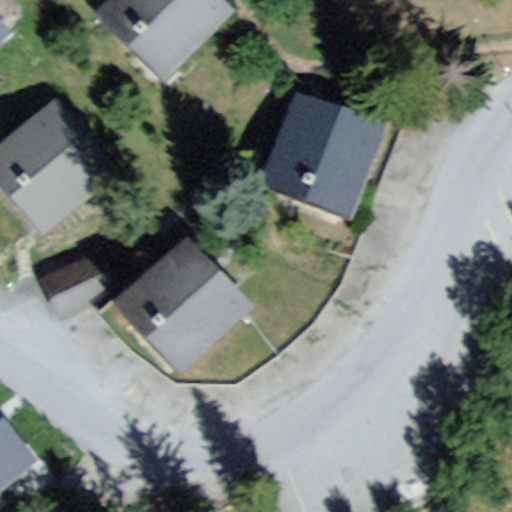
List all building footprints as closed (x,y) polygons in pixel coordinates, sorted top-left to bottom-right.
[(0,0),(0,68),(47,27),(22,0),(0,0)] [(270,10),(259,0),(155,0),(138,19),(207,81),(270,10)] [(422,118),(344,93),(317,182),(395,207),(422,118)] [(154,164),(102,105),(40,159),(92,218),(154,164)] [(293,305),(235,245),(178,301),(236,361),(293,305)] [(24,511),(83,461),(8,377),(0,383),(0,501),(9,511),(24,511)]
